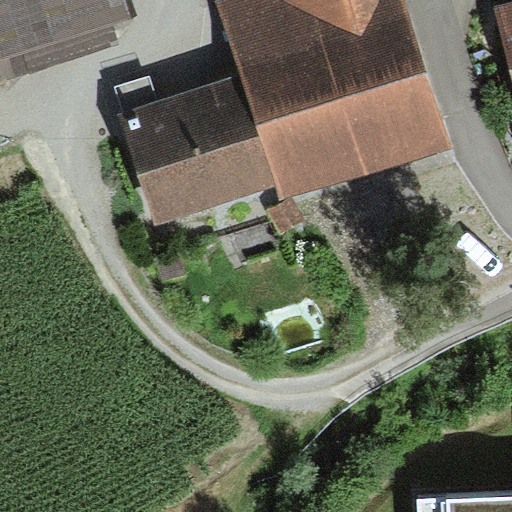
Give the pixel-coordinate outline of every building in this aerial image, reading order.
[(127,0),(0,0),(0,72),(137,30),(127,0)] [(243,0),(216,9),(240,83),(276,194),(281,208),(453,150),(402,0),(243,0)] [(511,8),(490,14),(511,93),(511,8)] [(157,233),(276,194),(240,83),(123,123),(157,233)] [(511,511),(511,495),(420,498),(420,511),(511,511)]
